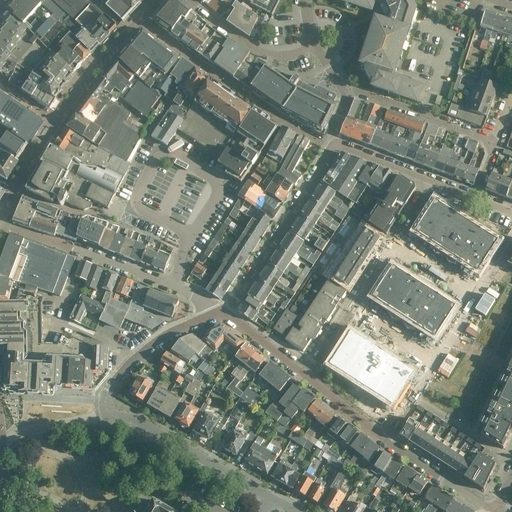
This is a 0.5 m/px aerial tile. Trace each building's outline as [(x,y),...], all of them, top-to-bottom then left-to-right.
[(13,0),(13,1),(13,2),(8,8),(10,9),(8,11),(28,30),(38,40),(51,54),(74,74),(82,63),(91,54),(57,22),(34,0),(13,0)] [(34,0),(57,22),(65,14),(84,32),(99,46),(109,35),(116,27),(105,16),(105,17),(87,0),(86,0),(85,2),(83,0),(34,0)] [(98,0),(122,21),(141,1),(140,0),(98,0)] [(196,19),(198,17),(192,11),(178,0),(168,0),(151,20),(171,35),(179,23),(182,25),(190,14),(196,19)] [(204,2),(225,21),(232,12),(221,2),(218,0),(199,0),(203,3),(204,2)] [(233,0),(234,0),(244,0),(245,0),(251,3),(250,5),(271,15),(271,16),(272,16),(280,0),(233,0)] [(417,102),(421,88),(421,87),(392,78),(415,9),(409,7),(411,1),(410,0),(338,0),(371,11),(374,2),(384,5),(386,8),(388,12),(385,23),(375,20),(361,64),(366,66),(364,71),(369,80),(375,82),(373,87),(417,102)] [(232,9),(235,11),(227,23),(249,38),(258,19),(236,4),(232,9)] [(8,11),(0,19),(2,20),(0,22),(0,72),(2,74),(2,73),(6,75),(6,77),(10,79),(18,66),(45,84),(41,90),(56,100),(55,99),(62,91),(61,90),(68,82),(67,81),(74,74),(51,54),(38,40),(28,30),(8,11)] [(485,12),(480,28),(481,28),(486,29),(483,41),(488,42),(496,15),(485,12)] [(65,14),(57,22),(70,35),(91,54),(99,46),(84,32),(65,14)] [(180,41),(196,19),(190,14),(182,25),(179,23),(171,35),(180,41)] [(503,34),(507,18),(496,15),(488,42),(494,44),(497,33),(503,34)] [(199,55),(215,31),(209,27),(209,26),(202,21),(202,20),(200,18),(198,17),(196,19),(180,41),(199,55)] [(511,19),(507,18),(503,34),(508,36),(505,47),(511,49),(511,45),(511,19)] [(129,46),(162,75),(163,75),(165,77),(172,67),(179,59),(143,30),(129,46)] [(215,31),(199,55),(214,65),(230,41),(215,31)] [(233,78),(249,54),(230,41),(214,65),(233,78)] [(482,41),(480,49),(486,50),(488,43),(482,41)] [(162,75),(129,46),(118,59),(151,89),(153,86),(155,87),(162,75)] [(249,54),(233,78),(241,84),(258,59),(250,54),(249,54)] [(140,100),(151,109),(161,96),(157,92),(157,91),(156,90),(155,91),(153,89),(152,90),(151,89),(118,59),(109,69),(138,98),(140,100)] [(258,59),(241,84),(249,90),(265,67),(267,64),(258,59)] [(176,79),(165,96),(173,102),(195,69),(182,60),(170,76),(176,79)] [(45,84),(18,66),(10,79),(8,83),(22,91),(22,92),(50,109),(56,100),(41,90),(45,84)] [(489,80),(491,75),(493,68),(487,66),(485,70),(483,69),(480,78),(489,80)] [(281,112),(325,135),(329,126),(327,124),(334,107),(336,104),(334,102),(336,98),(335,95),(318,86),(317,87),(315,89),(303,84),(299,80),(298,78),(296,77),(294,77),(292,80),(275,69),(274,70),(272,72),(265,67),(249,90),(281,112)] [(140,100),(138,98),(109,69),(103,77),(109,83),(103,90),(109,95),(107,98),(110,101),(113,98),(117,101),(119,97),(149,120),(154,112),(151,109),(140,100)] [(193,102),(195,99),(209,78),(195,69),(173,102),(173,103),(167,111),(182,121),(194,103),(194,102),(193,102)] [(489,81),(490,82),(502,85),(502,84),(503,80),(497,78),(497,79),(492,77),(493,76),(491,75),(489,80),(489,81)] [(503,80),(502,84),(511,87),(511,77),(504,76),(503,80)] [(102,78),(91,92),(106,105),(110,101),(107,98),(109,95),(103,90),(109,83),(103,77),(102,78)] [(174,83),(164,77),(156,88),(166,95),(174,83)] [(194,103),(182,121),(177,129),(221,159),(253,111),(255,109),(210,79),(194,102),(194,103)] [(477,91),(494,97),(498,86),(481,80),(477,91)] [(494,97),(477,91),(473,101),(490,107),(494,97)] [(80,106),(75,113),(99,129),(100,127),(102,128),(112,113),(142,132),(145,126),(129,118),(131,114),(110,101),(106,105),(91,92),(80,106)] [(0,125),(13,134),(12,135),(27,145),(42,122),(0,93),(0,125)] [(340,135),(350,139),(357,121),(353,120),(361,100),(355,98),(340,135)] [(490,107),(473,101),(470,111),(469,111),(487,117),(490,107)] [(360,142),(374,105),(369,104),(361,123),(357,121),(350,139),(360,142)] [(483,128),(487,117),(469,111),(470,111),(451,104),(447,115),(482,128),(483,128)] [(374,105),(360,142),(369,146),(376,129),(372,127),(380,107),(374,105)] [(384,109),(376,129),(369,146),(378,149),(384,133),(380,131),(383,124),(381,123),(386,110),(384,109)] [(424,123),(387,110),(384,121),(411,131),(415,132),(421,134),(424,123)] [(157,128),(151,137),(166,146),(177,129),(182,121),(167,111),(157,128)] [(221,159),(218,164),(220,166),(227,170),(225,174),(241,183),(278,128),(253,111),(221,159)] [(144,133),(142,132),(112,113),(102,128),(100,127),(99,129),(75,113),(67,126),(83,137),(92,143),(98,147),(97,148),(97,149),(99,150),(126,163),(127,162),(144,133)] [(0,149),(16,161),(22,153),(27,145),(12,135),(13,134),(0,125),(0,149)] [(428,125),(420,147),(413,163),(423,167),(430,148),(425,147),(429,136),(435,138),(435,136),(439,128),(428,125)] [(385,133),(384,133),(378,149),(387,153),(396,129),(395,129),(396,127),(393,126),(389,135),(387,134),(389,130),(386,129),(385,133)] [(397,129),(396,129),(387,153),(395,156),(402,140),(397,138),(399,133),(403,134),(404,130),(397,127),(397,129)] [(268,152),(261,164),(276,172),(294,138),(297,139),(294,145),(305,151),(310,142),(296,134),(296,135),(283,128),(269,152),(268,152)] [(442,139),(445,131),(439,128),(435,136),(442,139)] [(53,147),(76,160),(83,164),(104,167),(107,168),(124,177),(130,165),(126,163),(99,150),(97,149),(97,148),(91,145),(84,141),(65,129),(53,147)] [(404,160),(415,132),(411,131),(406,142),(402,140),(395,156),(404,160)] [(415,132),(404,160),(413,163),(420,147),(415,145),(417,140),(419,140),(421,134),(415,132)] [(458,135),(454,145),(465,149),(468,139),(458,135)] [(468,139),(465,149),(468,150),(467,151),(474,154),(474,152),(475,152),(476,148),(478,143),(468,139)] [(443,175),(454,147),(444,143),(441,150),(433,171),(443,175)] [(305,151),(294,145),(289,155),(299,161),(305,151)] [(50,146),(42,160),(44,161),(47,163),(69,174),(76,160),(53,147),(50,146)] [(431,147),(430,148),(423,167),(433,171),(441,150),(431,147)] [(0,176),(6,181),(18,162),(16,161),(0,149),(0,176)] [(339,175),(351,157),(342,153),(340,154),(330,170),(322,182),(330,188),(339,175)] [(451,154),(443,175),(452,178),(458,162),(460,158),(451,154)] [(277,175),(294,186),(295,186),(299,179),(300,179),(302,176),(293,171),(299,161),(289,155),(282,168),(278,175),(277,175)] [(339,175),(330,188),(347,199),(370,164),(351,157),(339,175)] [(462,182),(468,167),(463,164),(465,159),(460,158),(458,162),(452,178),(462,182)] [(53,202),(55,198),(59,200),(58,202),(58,203),(58,204),(59,205),(60,206),(61,206),(62,206),(63,206),(63,205),(64,205),(64,204),(65,203),(84,211),(90,209),(94,202),(109,210),(115,196),(76,177),(69,174),(44,161),(42,160),(26,191),(53,202)] [(472,186),(478,170),(473,168),(475,162),(471,160),(468,167),(462,182),(472,186)] [(370,164),(347,199),(351,202),(355,204),(367,187),(379,168),(378,167),(370,164)] [(260,165),(256,171),(264,177),(269,170),(260,165)] [(76,177),(115,196),(124,177),(107,168),(105,172),(98,169),(96,173),(81,166),(76,177)] [(379,168),(367,187),(375,193),(378,189),(381,191),(392,174),(386,170),(385,172),(379,168)] [(484,190),(485,191),(495,194),(502,177),(491,173),(491,174),(485,190),(484,190)] [(262,180),(253,174),(248,181),(257,187),(262,180)] [(266,180),(288,195),(294,186),(277,175),(274,180),(268,176),(266,180)] [(395,176),(366,222),(386,235),(399,214),(405,205),(415,189),(414,185),(399,175),(395,176)] [(511,181),(502,177),(495,194),(506,198),(511,182),(511,181)] [(283,204),(288,195),(266,180),(263,185),(268,188),(266,193),(283,204)] [(257,187),(248,181),(237,197),(273,220),(282,205),(283,204),(266,193),(257,187)] [(333,197),(335,193),(321,184),(315,193),(347,213),(350,209),(342,204),(343,203),(333,197)] [(310,200),(325,209),(327,205),(337,211),(334,216),(342,221),(347,213),(315,193),(310,200)] [(22,197),(16,212),(25,214),(33,218),(33,217),(39,219),(53,224),(58,210),(39,204),(22,197)] [(234,207),(268,230),(272,222),(239,200),(234,207)] [(306,207),(337,228),(339,225),(332,220),(333,219),(323,213),(325,209),(310,200),(306,207)] [(351,213),(358,218),(364,209),(356,204),(351,213)] [(420,224),(417,229),(421,232),(419,235),(428,241),(435,246),(458,260),(465,265),(474,271),(477,267),(481,270),(484,265),(490,255),(496,246),(492,243),(494,239),(484,233),(485,233),(477,228),(456,215),(449,210),(439,204),(437,208),(433,205),(427,214),(426,214),(420,224)] [(231,211),(237,215),(250,224),(248,228),(262,237),(268,230),(234,207),(231,211)] [(300,216),(315,225),(317,221),(335,232),(337,228),(306,207),(300,216)] [(39,219),(35,230),(55,236),(55,234),(76,241),(76,238),(77,239),(79,233),(78,233),(82,219),(75,216),(60,211),(55,224),(53,224),(39,219)] [(16,212),(12,223),(29,228),(33,218),(25,214),(16,212)] [(315,225),(300,216),(295,223),(327,244),(329,241),(321,235),(322,235),(312,229),(315,225)] [(33,218),(29,228),(35,230),(39,219),(33,217),(33,218)] [(79,233),(77,239),(84,241),(84,244),(86,244),(88,243),(99,247),(99,248),(106,231),(107,228),(108,224),(87,217),(82,219),(78,233),(79,233)] [(327,244),(295,223),(290,232),(304,241),(322,252),(327,244)] [(218,232),(223,234),(228,226),(224,224),(218,232)] [(234,230),(257,246),(262,237),(248,228),(245,232),(237,226),(234,230)] [(237,244),(252,254),(257,246),(234,230),(231,228),(229,232),(240,239),(237,244)] [(362,229),(356,239),(373,250),(379,240),(362,229)] [(106,231),(99,248),(109,252),(116,235),(106,231)] [(126,240),(120,256),(130,260),(137,243),(130,240),(131,236),(133,232),(129,231),(127,235),(126,239),(126,240)] [(213,240),(218,243),(221,245),(223,241),(222,240),(224,238),(221,237),(223,234),(218,232),(213,240)] [(301,247),(303,242),(289,233),(284,241),(315,262),(321,254),(316,251),(314,255),(301,247)] [(0,262),(0,277),(38,289),(60,297),(74,259),(24,240),(10,235),(0,262)] [(116,235),(109,252),(120,256),(126,240),(126,239),(116,235)] [(356,239),(350,248),(367,259),(373,250),(356,239)] [(218,243),(213,240),(209,245),(208,247),(213,250),(213,251),(218,243)] [(278,249),(293,258),(296,254),(313,266),(315,262),(284,241),(278,249)] [(137,243),(130,260),(140,264),(147,247),(137,243)] [(226,248),(247,261),(252,254),(237,244),(234,248),(228,244),(226,248)] [(140,264),(141,264),(152,269),(158,251),(159,250),(153,247),(152,249),(147,247),(140,264)] [(207,258),(207,257),(208,258),(213,250),(208,247),(207,249),(203,255),(207,258)] [(227,259),(241,269),(247,261),(226,248),(223,251),(230,255),(227,259)] [(350,248),(344,258),(361,269),(367,259),(350,248)] [(273,257),(296,272),(298,268),(290,263),(293,258),(278,249),(273,257)] [(158,251),(152,269),(163,273),(164,271),(170,256),(158,251)] [(481,435),(481,436),(503,449),(511,433),(511,432),(511,256),(510,260),(507,265),(511,267),(511,363),(507,374),(510,375),(509,376),(495,406),(492,404),(487,415),(490,416),(481,435)] [(301,275),(296,272),(273,257),(268,265),(282,274),(286,277),(289,272),(296,277),(298,278),(296,283),(297,283),(300,285),(305,277),(301,275)] [(344,258),(337,268),(355,279),(361,269),(344,258)] [(214,262),(236,277),(241,269),(227,259),(224,264),(216,259),(214,262)] [(86,282),(92,266),(81,262),(75,278),(86,282)] [(217,275),(231,285),(236,277),(214,262),(211,266),(219,271),(217,275)] [(193,271),(226,292),(231,285),(217,275),(214,273),(212,276),(210,275),(209,277),(204,273),(206,271),(197,264),(194,268),(193,271)] [(263,272),(287,287),(289,284),(280,278),(282,274),(268,265),(263,272)] [(92,266),(86,282),(84,287),(96,291),(103,271),(104,271),(92,266)] [(301,275),(305,277),(310,270),(306,267),(301,275)] [(337,268),(331,278),(348,289),(355,279),(337,268)] [(386,271),(373,292),(377,295),(375,299),(429,334),(432,330),(436,333),(450,312),(445,309),(448,304),(394,269),(391,274),(386,271)] [(103,271),(98,286),(101,288),(100,289),(106,291),(101,305),(106,307),(110,299),(118,277),(107,272),(103,271)] [(206,284),(203,289),(221,301),(226,292),(193,271),(190,274),(206,284)] [(295,293),(292,291),(287,288),(287,287),(263,272),(258,280),(272,290),(275,286),(284,292),(284,291),(292,296),(295,293)] [(27,292),(36,293),(38,289),(0,277),(0,287),(12,291),(12,292),(19,293),(21,290),(27,292)] [(118,277),(110,299),(117,302),(120,295),(126,298),(128,295),(131,289),(135,291),(138,285),(133,283),(121,278),(118,277)] [(258,280),(253,288),(276,303),(278,300),(269,294),(272,290),(258,280)] [(346,292),(328,281),(321,292),(338,303),(341,299),(342,299),(346,292)] [(292,291),(295,293),(300,285),(297,283),(292,291)] [(142,286),(138,285),(135,291),(129,307),(142,312),(144,308),(172,319),(179,301),(150,290),(150,289),(142,286)] [(443,297),(447,289),(440,285),(436,292),(443,297)] [(0,302),(25,301),(35,296),(36,293),(27,292),(21,290),(19,293),(12,292),(12,291),(0,287),(0,302)] [(253,288),(247,296),(262,305),(265,301),(274,306),(276,303),(253,288)] [(335,308),(338,303),(321,292),(313,303),(331,315),(335,309),(335,308)] [(69,317),(70,318),(69,320),(80,325),(86,311),(101,317),(100,320),(120,329),(125,319),(151,330),(165,321),(142,312),(129,307),(117,302),(110,299),(106,307),(101,305),(89,299),(80,295),(78,300),(72,313),(71,313),(68,315),(69,317)] [(93,348),(63,334),(57,346),(42,345),(41,305),(43,299),(35,296),(25,301),(0,302),(0,346),(0,347),(0,353),(0,359),(3,359),(2,376),(2,384),(3,386),(1,388),(1,390),(3,392),(5,392),(7,390),(9,392),(13,393),(14,395),(24,395),(25,394),(38,396),(39,394),(42,394),(42,395),(43,396),(52,397),(54,396),(54,387),(57,387),(56,389),(61,389),(62,388),(63,387),(66,387),(66,388),(71,388),(72,390),(95,391),(108,376),(108,349),(93,348)] [(242,303),(264,317),(266,314),(262,312),(265,307),(262,305),(247,296),(242,303)] [(264,317),(242,303),(237,311),(255,323),(258,319),(261,321),(260,321),(266,325),(269,321),(264,317)] [(331,315),(313,303),(305,315),(323,326),(326,321),(327,322),(331,315)] [(286,311),(274,330),(282,335),(286,329),(288,330),(296,317),(286,311)] [(271,320),(270,322),(274,325),(276,323),(279,317),(275,314),(271,320)] [(301,330),(309,336),(315,340),(321,331),(320,331),(323,326),(305,315),(298,326),(302,329),(301,330)] [(224,341),(237,351),(244,343),(224,326),(220,326),(210,329),(224,341)] [(214,353),(224,341),(210,329),(207,330),(205,332),(205,336),(205,337),(202,341),(207,344),(206,346),(214,353)] [(307,339),(309,336),(301,330),(299,333),(293,329),(285,340),(303,352),(311,341),(307,339)] [(412,329),(408,336),(414,339),(417,331),(412,329)] [(196,355),(209,365),(216,355),(214,353),(206,346),(192,336),(179,341),(196,355)] [(343,338),(330,359),(334,362),(331,367),(355,382),(356,380),(363,385),(362,387),(386,402),(389,397),(393,400),(406,379),(402,376),(405,372),(350,337),(348,341),(343,338)] [(171,352),(171,353),(188,363),(187,365),(198,372),(200,370),(203,372),(208,365),(209,365),(196,355),(179,341),(179,342),(174,345),(173,347),(171,352)] [(256,353),(246,344),(235,358),(241,363),(236,369),(236,368),(231,375),(235,378),(239,373),(240,373),(256,353)] [(398,352),(405,356),(409,350),(402,346),(398,352)] [(181,362),(169,355),(166,353),(166,354),(164,354),(162,358),(162,360),(160,363),(180,375),(183,370),(182,369),(185,364),(181,361),(181,362)] [(231,384),(226,389),(239,398),(243,394),(235,387),(239,382),(240,383),(245,376),(250,370),(255,374),(266,360),(256,353),(240,373),(239,373),(235,378),(235,379),(231,384)] [(270,385),(281,372),(270,363),(259,376),(270,385)] [(203,372),(202,373),(208,378),(215,370),(208,365),(203,372)] [(164,375),(167,369),(161,366),(158,371),(164,375)] [(281,372),(270,385),(280,393),(290,379),(281,372)] [(192,384),(195,380),(186,375),(184,380),(190,383),(192,384)] [(152,386),(151,385),(139,378),(136,383),(132,389),(129,394),(136,398),(136,399),(136,400),(140,402),(142,402),(143,402),(152,386)] [(195,380),(192,384),(195,386),(189,395),(194,398),(202,384),(195,380)] [(185,392),(187,393),(189,395),(195,386),(192,384),(190,383),(185,392)] [(293,385),(293,386),(292,386),(292,387),(279,404),(275,401),(274,401),(271,407),(269,408),(265,415),(285,428),(291,420),(292,420),(300,410),(304,414),(314,401),(316,400),(303,389),(302,391),(301,392),(293,385)] [(240,399),(250,405),(253,407),(261,398),(247,388),(243,394),(239,398),(240,399)] [(159,412),(170,393),(164,389),(162,392),(157,390),(148,405),(159,412)] [(356,405),(381,424),(396,405),(392,401),(387,408),(366,392),(356,405)] [(181,399),(177,397),(170,393),(159,412),(170,418),(179,402),(181,399)] [(250,405),(240,399),(230,416),(240,422),(250,405)] [(307,413),(316,420),(326,408),(317,400),(307,413)] [(188,428),(194,419),(198,411),(185,403),(175,420),(180,422),(179,423),(188,428)] [(206,441),(207,440),(209,440),(213,432),(219,435),(224,427),(205,416),(206,414),(204,413),(208,406),(203,404),(198,411),(194,419),(199,423),(194,432),(201,436),(200,437),(206,441)] [(261,411),(265,415),(269,408),(265,405),(261,411)] [(326,408),(316,420),(320,423),(326,429),(336,416),(326,408)] [(267,417),(263,423),(269,426),(273,421),(267,417)] [(327,434),(332,438),(336,441),(338,438),(348,425),(339,418),(327,434)] [(399,437),(408,442),(419,425),(409,419),(404,427),(405,428),(399,437)] [(419,425),(408,442),(409,443),(409,442),(417,447),(427,431),(430,426),(422,421),(419,425)] [(347,445),(358,432),(348,425),(338,438),(347,445)] [(234,432),(224,449),(237,456),(244,444),(249,448),(255,436),(250,432),(248,436),(243,433),(242,433),(236,429),(235,431),(234,432)] [(283,435),(286,437),(290,439),(293,433),(290,431),(289,430),(289,431),(286,430),(283,435)] [(427,431),(417,447),(425,452),(435,436),(427,431)] [(296,434),(293,433),(290,439),(291,440),(303,447),(305,444),(307,441),(296,434)] [(303,438),(315,446),(318,441),(306,433),(303,438)] [(341,458),(339,461),(343,465),(349,469),(351,466),(355,461),(360,455),(370,443),(361,435),(350,449),(355,454),(353,457),(353,458),(350,461),(347,459),(346,461),(341,458)] [(435,436),(425,452),(433,457),(443,441),(435,436)] [(266,451),(266,450),(260,447),(264,440),(258,437),(251,451),(245,462),(256,468),(266,451)] [(305,444),(303,447),(309,451),(312,445),(307,441),(305,444)] [(443,441),(433,457),(441,463),(451,446),(443,441)] [(370,443),(360,455),(369,463),(379,450),(370,443)] [(323,445),(320,449),(325,453),(326,454),(330,448),(325,445),(324,446),(323,445)] [(451,446),(441,463),(449,468),(459,451),(451,446)] [(330,448),(326,454),(331,457),(337,461),(341,456),(331,447),(330,448)] [(276,448),(273,453),(267,449),(266,450),(266,451),(256,468),(267,475),(273,464),(274,464),(281,451),(276,448)] [(459,451),(449,468),(457,473),(467,457),(459,451)] [(325,453),(321,458),(328,462),(331,457),(326,454),(325,453)] [(393,460),(383,453),(371,471),(377,475),(379,471),(383,474),(384,474),(393,460)] [(492,459),(490,457),(487,456),(485,459),(479,455),(475,461),(464,478),(473,484),(476,486),(483,491),(496,465),(491,462),(492,459)] [(328,462),(327,462),(340,471),(343,465),(337,461),(331,457),(328,462)] [(467,457),(457,473),(464,478),(475,461),(467,457)] [(297,458),(294,464),(292,466),(281,483),(286,486),(287,488),(289,490),(291,489),(292,490),(300,476),(296,473),(298,469),(297,469),(299,466),(298,466),(301,460),(297,458)] [(282,459),(280,463),(271,478),(272,478),(272,479),(272,480),(275,481),(276,481),(281,483),(292,466),(287,463),(287,462),(282,459)] [(394,481),(403,466),(393,460),(384,474),(383,474),(379,480),(375,486),(379,488),(387,476),(394,481)] [(332,493),(324,506),(328,509),(327,511),(329,511),(334,511),(344,496),(346,493),(340,489),(349,469),(343,465),(340,471),(333,483),(328,491),(332,493)] [(407,489),(416,475),(405,467),(396,481),(407,489)] [(306,497),(314,483),(316,479),(305,472),(294,491),(296,492),(296,493),(299,495),(300,494),(306,497)] [(419,496),(428,483),(417,476),(409,489),(419,496)] [(375,486),(379,480),(374,478),(371,483),(375,486)] [(327,490),(323,488),(325,484),(318,479),(315,484),(307,498),(309,499),(309,501),(312,502),(313,501),(319,504),(327,490)] [(422,511),(429,511),(443,492),(432,485),(423,499),(430,504),(425,511),(424,510),(422,511)] [(370,494),(376,497),(380,490),(374,487),(370,494)] [(442,511),(444,511),(453,499),(443,492),(429,511),(434,511),(435,511),(438,509),(442,511)] [(403,497),(399,494),(395,498),(400,502),(403,497)] [(362,511),(366,506),(361,504),(359,507),(353,503),(355,500),(350,497),(346,505),(350,507),(347,511),(362,511)] [(374,511),(379,502),(374,499),(368,509),(374,511)] [(459,511),(464,506),(453,499),(444,511),(459,511)] [(153,502),(146,511),(172,511),(154,501),(153,502)] [(411,501),(408,507),(412,510),(416,504),(411,501)]
